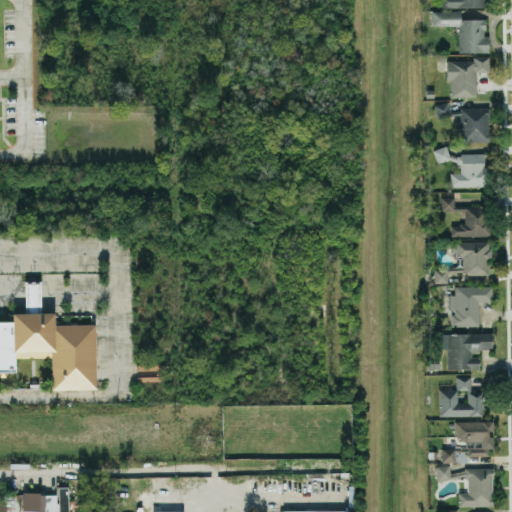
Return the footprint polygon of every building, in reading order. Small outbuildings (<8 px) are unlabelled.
[(441,0),(442,8),(487,7),(487,0),(441,0)] [(431,11),(432,26),(458,26),(458,52),(488,52),(488,36),(484,36),(484,30),(485,30),(485,19),(461,19),(461,11),(431,11)] [(489,56),(489,72),(476,72),(476,87),(475,87),(475,96),(450,96),(449,81),(446,81),(446,60),(473,60),(472,56),(489,56)] [(489,107),(459,108),(459,110),(450,112),(447,102),(434,105),(437,119),(450,115),(459,114),(460,142),(489,142),(489,107)] [(483,153),(460,154),(461,158),(449,155),(445,145),(432,150),(438,164),(449,159),(456,161),(456,163),(460,163),(460,172),(450,172),(450,186),(483,185),(483,153)] [(490,236),(451,236),(451,226),(459,226),(459,223),(464,223),(464,211),(441,211),(441,197),(454,197),(454,206),(489,206),(490,236)] [(455,242),(487,241),(488,249),(491,249),(491,258),(488,259),(488,274),(467,274),(467,272),(462,272),(462,271),(448,273),(447,282),(434,283),(434,268),(447,268),(462,267),(462,257),(455,257),(455,242)] [(96,389),(95,314),(40,315),(40,281),(24,281),(25,313),(12,313),(12,321),(0,321),(0,371),(15,371),(15,357),(51,357),(52,389),(96,389)] [(492,286),(456,286),(456,288),(454,288),(454,295),(447,295),(448,309),(454,309),(454,314),(451,314),(451,326),(479,326),(479,302),(492,301),(492,286)] [(492,332),(441,333),(441,348),(446,348),(447,369),(479,368),(479,356),(470,356),(470,351),(479,351),(479,349),(492,348),(492,332)] [(482,391),(483,415),(439,416),(439,389),(455,389),(456,402),(467,402),(467,390),(456,390),(456,376),(470,376),(470,391),(482,391)] [(455,422),(455,436),(459,436),(459,440),(465,440),(465,448),(467,447),(467,449),(455,449),(455,448),(441,448),(442,462),(456,462),(456,452),(467,452),(467,456),(488,456),(488,448),(493,448),(493,436),(488,436),(488,431),(492,431),(492,421),(455,422)] [(493,468),(494,478),(492,478),(492,497),(494,497),(494,506),(458,506),(458,492),(467,492),(467,478),(464,478),(464,476),(448,479),(437,481),(435,467),(449,465),(450,475),(464,472),(464,468),(493,468)] [(58,487),(58,511),(68,511),(67,487),(58,487)]
